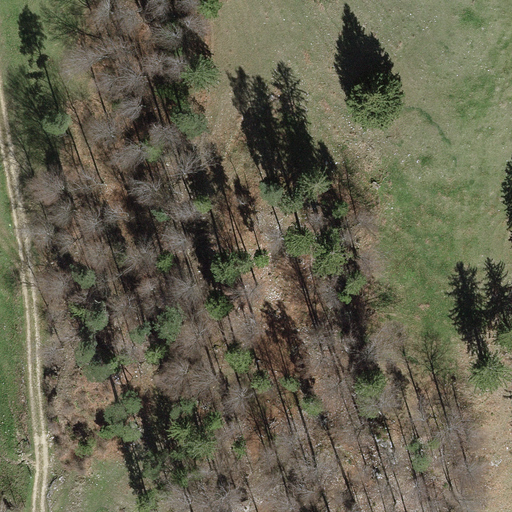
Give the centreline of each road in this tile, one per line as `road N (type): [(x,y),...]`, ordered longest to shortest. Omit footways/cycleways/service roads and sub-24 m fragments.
road 1 (track): [(37,511),(42,466),(26,262)]
road 2 (track): [(26,262),(0,117)]
